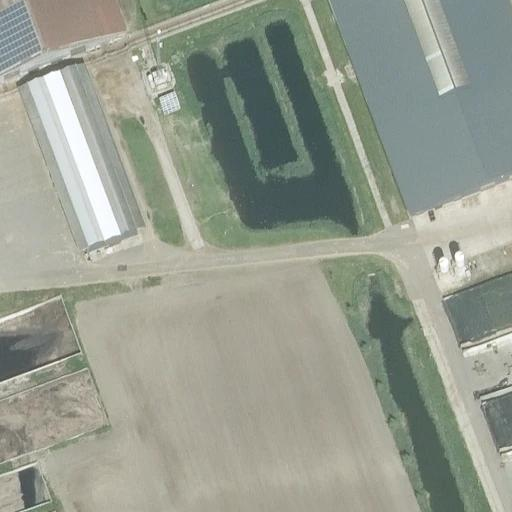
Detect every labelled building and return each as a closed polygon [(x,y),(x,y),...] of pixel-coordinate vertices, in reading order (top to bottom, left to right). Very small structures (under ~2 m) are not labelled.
[(0,0),(0,84),(70,58),(125,37),(111,0),(0,0)] [(329,0),(411,219),(511,181),(511,29),(501,0),(329,0)] [(145,69),(152,96),(181,89),(175,61),(145,69)] [(137,237),(76,73),(27,91),(88,255),(137,237)] [(28,407),(29,432),(8,433),(8,443),(43,441),(42,412),(48,411),(46,393),(39,393),(39,406),(28,407)]
